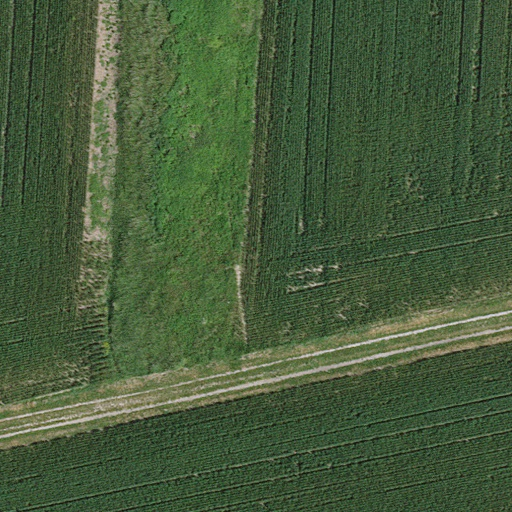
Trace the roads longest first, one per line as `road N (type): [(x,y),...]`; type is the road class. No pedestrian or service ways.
road 1 (track): [(0,426),(511,324)]
road 2 (track): [(129,401),(153,0)]
